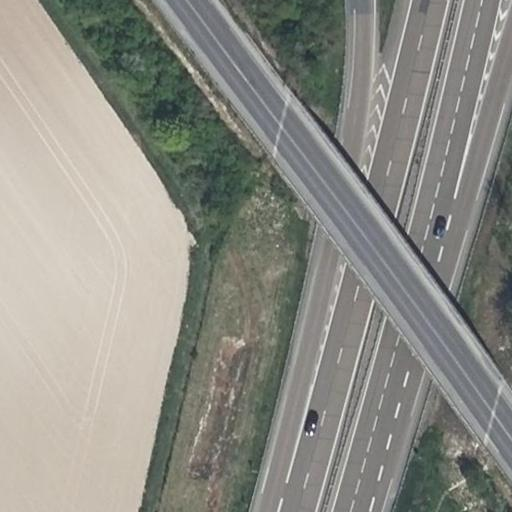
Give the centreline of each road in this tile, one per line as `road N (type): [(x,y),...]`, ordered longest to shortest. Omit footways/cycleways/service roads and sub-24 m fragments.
road 1 (primary): [(511,444),(180,0)]
road 2 (motorway): [(437,0),(303,511)]
road 3 (motorway): [(369,0),(365,98),(327,295),(269,511)]
road 4 (motorway): [(372,431),(433,222),(485,0)]
road 5 (motorway): [(372,431),(415,397),(511,53)]
